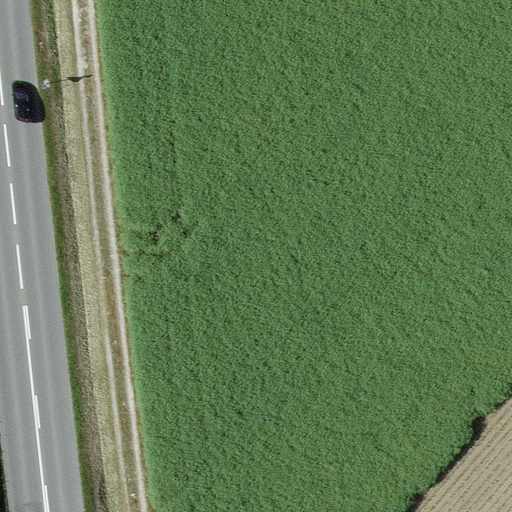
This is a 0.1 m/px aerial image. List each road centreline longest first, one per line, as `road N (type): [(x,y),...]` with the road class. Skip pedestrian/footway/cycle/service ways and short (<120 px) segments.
road 1 (track): [(82,0),(135,511)]
road 2 (tertiary): [(47,511),(0,76)]
